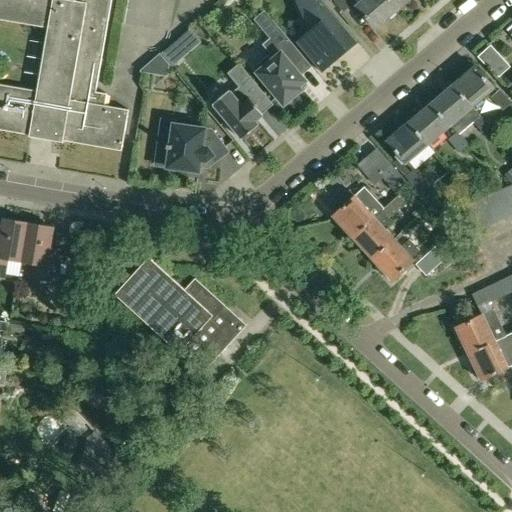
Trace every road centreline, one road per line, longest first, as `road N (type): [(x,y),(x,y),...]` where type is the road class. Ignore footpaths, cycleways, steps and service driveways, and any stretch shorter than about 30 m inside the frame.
road 1 (residential): [(511,481),(231,225)]
road 2 (unclassified): [(231,225),(504,0)]
road 3 (unclassified): [(231,225),(0,186)]
